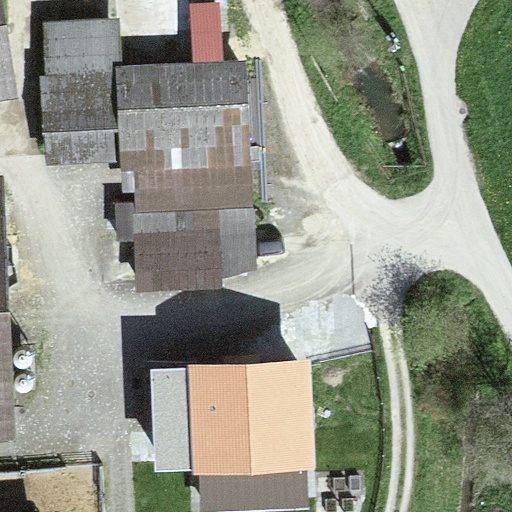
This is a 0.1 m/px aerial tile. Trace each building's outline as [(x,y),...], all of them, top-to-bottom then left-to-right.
[(0,0),(0,92),(17,90),(3,0),(0,0)] [(120,131),(121,153),(135,153),(134,199),(113,199),(116,238),(133,238),(132,230),(219,226),(221,274),(256,264),(254,204),(251,203),(245,54),(222,56),(219,0),(117,0),(119,13),(42,17),(45,71),(38,71),(42,162),(112,154),(111,132),(120,131)] [(3,169),(0,169),(0,435),(15,435),(3,169)] [(221,274),(219,226),(132,230),(133,238),(134,286),(221,283),(221,274)] [(311,450),(306,359),(148,368),(153,460),(311,450)]
